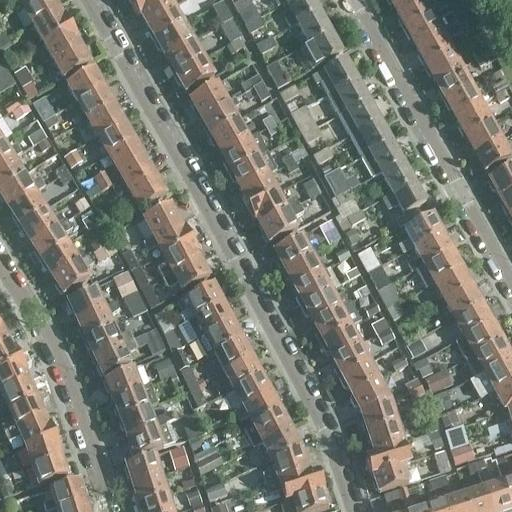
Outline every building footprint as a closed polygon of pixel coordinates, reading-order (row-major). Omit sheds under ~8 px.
[(39,0),(22,10),(33,28),(36,26),(37,27),(48,20),(47,18),(58,12),(55,6),(56,3),(53,0),(39,0)] [(127,0),(132,9),(147,0),(127,0)] [(141,18),(145,25),(172,9),(166,0),(147,0),(132,9),(139,19),(141,18)] [(246,0),(234,7),(238,16),(252,8),(247,0),(246,0)] [(295,0),(286,5),(297,26),(319,14),(311,0),(295,0)] [(391,8),(396,16),(403,12),(402,10),(413,4),(421,0),(420,0),(385,0),(385,1),(389,7),(391,8)] [(397,23),(403,33),(430,17),(421,0),(413,4),(402,10),(403,12),(396,16),(399,22),(397,23)] [(222,28),(228,25),(230,24),(220,5),(212,10),(222,28)] [(148,35),(153,44),(183,27),(172,9),(145,25),(148,32),(148,35)] [(33,28),(43,46),(71,30),(65,18),(63,20),(58,12),(47,18),(48,20),(37,27),(36,26),(33,28)] [(297,26),(309,47),(331,35),(319,14),(297,26)] [(411,43),(415,50),(422,46),(421,44),(432,38),(439,34),(440,35),(456,26),(450,17),(434,25),(430,17),(403,33),(409,44),(411,43)] [(245,28),(250,36),(263,28),(259,20),(245,28)] [(228,25),(222,28),(216,31),(222,41),(233,34),(228,25)] [(417,58),(423,69),(450,53),(444,43),(460,34),(456,26),(440,35),(439,34),(432,38),(421,44),(422,46),(415,50),(419,57),(417,58)] [(161,53),(165,61),(193,45),(183,27),(153,44),(158,53),(161,53)] [(43,46),(53,64),(57,62),(69,56),(68,54),(79,48),(76,42),(78,41),(71,30),(43,46)] [(331,35),(309,47),(301,51),(312,72),(342,55),(331,35)] [(256,48),(261,57),(275,49),(270,41),(256,48)] [(8,42),(0,46),(0,52),(1,55),(12,49),(8,42)] [(227,49),(231,57),(243,50),(238,42),(227,49)] [(168,70),(173,80),(203,62),(193,45),(165,61),(169,67),(168,70)] [(57,62),(53,64),(64,82),(90,67),(89,65),(90,62),(86,56),(83,55),(79,48),(68,54),(69,56),(57,62)] [(472,56),(476,63),(485,58),(481,51),(472,56)] [(431,79),(435,86),(442,82),(441,80),(452,74),(459,70),(450,53),(423,69),(429,79),(431,79)] [(485,58),(476,63),(480,70),(489,65),(490,67),(497,63),(492,54),(485,58)] [(319,86),(326,99),(357,82),(345,61),(312,79),(316,88),(319,86)] [(203,62),(173,80),(178,88),(181,89),(186,96),(213,80),(203,62)] [(266,71),(277,92),(288,86),(276,65),(266,71)] [(14,76),(19,84),(29,78),(25,70),(14,76)] [(437,94),(443,105),(470,89),(459,70),(452,74),(441,80),(442,82),(435,86),(439,93),(437,94)] [(5,71),(0,73),(0,83),(9,78),(5,71)] [(67,87),(77,105),(81,103),(81,104),(92,97),(91,95),(103,89),(100,84),(101,81),(97,74),(94,74),(93,72),(67,87)] [(29,78),(19,84),(23,90),(33,84),(29,78)] [(326,99),(338,119),(368,102),(357,82),(326,99)] [(252,91),(248,83),(240,88),(244,95),(252,91)] [(451,114),(455,122),(462,117),(461,116),(473,109),(473,110),(480,106),(480,108),(488,103),(478,84),(470,89),(443,105),(449,115),(451,114)] [(252,90),(261,105),(269,100),(261,85),(252,90)] [(492,91),(496,98),(508,92),(504,85),(492,91)] [(196,115),(200,121),(227,105),(217,87),(189,103),(190,105),(190,107),(193,114),(196,115)] [(77,105),(88,123),(116,107),(110,98),(107,97),(103,89),(91,95),(92,97),(81,104),(81,103),(77,105)] [(280,97),(284,105),(298,97),(294,89),(280,97)] [(511,97),(508,92),(496,98),(500,105),(511,98),(511,97)] [(203,131),(208,140),(238,123),(232,112),(239,108),(234,101),(227,105),(200,121),(204,128),(203,131)] [(338,119),(349,140),(380,123),(368,102),(338,119)] [(457,130),(463,141),(490,125),(480,108),(480,106),(473,110),(473,109),(461,116),(462,117),(455,122),(459,129),(457,130)] [(88,123),(98,141),(101,139),(102,140),(113,133),(112,131),(123,125),(120,119),(120,115),(116,107),(88,123)] [(39,118),(43,125),(57,116),(53,110),(39,118)] [(296,126),(303,139),(316,130),(309,118),(305,110),(291,117),(296,126)] [(57,116),(43,125),(47,132),(61,124),(57,116)] [(262,123),(266,130),(274,125),(270,119),(262,123)] [(216,149),(220,156),(248,141),(238,123),(208,140),(213,149),(216,149)] [(349,140),(361,160),(391,143),(380,123),(349,140)] [(98,141),(108,159),(136,143),(131,133),(128,133),(123,125),(112,131),(113,133),(102,140),(101,139),(98,141)] [(274,125),(266,130),(271,139),(279,135),(274,125)] [(470,150),(475,158),(482,154),(481,152),(492,146),(500,142),(490,125),(463,141),(469,151),(470,150)] [(29,134),(37,146),(46,141),(38,128),(29,134)] [(316,130),(303,139),(307,146),(321,138),(316,130)] [(228,176),(258,160),(267,155),(256,136),(248,141),(220,156),(224,164),(223,167),(228,176)] [(36,148),(40,155),(50,148),(46,141),(36,148)] [(482,154),(475,158),(478,164),(477,167),(481,172),(484,173),(485,176),(510,162),(500,142),(492,146),(481,152),(482,154)] [(108,159),(119,177),(122,175),(123,176),(134,169),(133,167),(144,161),(140,154),(141,151),(136,143),(108,159)] [(372,181),(381,176),(402,164),(391,143),(361,160),(372,181)] [(0,168),(9,163),(12,161),(21,156),(15,147),(7,152),(2,144),(0,145),(0,168)] [(313,159),(318,167),(332,159),(327,151),(313,159)] [(281,160),(285,168),(294,163),(290,156),(281,160)] [(236,185),(239,192),(267,177),(258,160),(228,176),(233,184),(236,185)] [(0,193),(23,179),(12,161),(9,163),(0,168),(0,193)] [(119,177),(129,195),(157,179),(151,168),(148,168),(144,161),(133,167),(134,169),(123,176),(122,175),(119,177)] [(294,163),(285,168),(289,176),(298,172),(294,163)] [(381,176),(392,196),(392,197),(414,184),(402,164),(381,176)] [(56,173),(61,180),(68,175),(64,168),(56,173)] [(495,194),(499,201),(509,195),(508,192),(511,190),(511,168),(488,182),(490,185),(489,188),(492,194),(495,194)] [(325,180),(329,188),(343,180),(338,172),(325,180)] [(94,180),(99,189),(109,183),(104,174),(94,180)] [(68,175),(61,180),(65,186),(72,182),(68,175)] [(241,199),(247,212),(277,195),(267,177),(239,192),(243,198),(241,199)] [(4,204),(9,213),(20,206),(19,204),(30,197),(31,198),(34,196),(44,189),(38,180),(28,187),(23,179),(0,193),(0,201),(2,205),(4,204)] [(157,179),(129,195),(140,213),(166,198),(160,189),(161,186),(157,179)] [(109,183),(99,189),(102,194),(112,188),(109,183)] [(392,197),(392,196),(382,202),(388,213),(398,208),(404,217),(404,218),(405,217),(416,211),(426,205),(414,184),(392,197)] [(501,209),(507,219),(511,216),(511,190),(508,192),(509,195),(499,201),(503,208),(501,209)] [(350,193),(336,200),(340,208),(354,201),(350,193)] [(256,223),(259,229),(298,208),(294,200),(283,206),(277,195),(247,212),(254,224),(256,223)] [(12,221),(18,230),(45,213),(34,196),(31,198),(30,197),(19,204),(20,206),(9,213),(14,220),(12,221)] [(143,221),(153,240),(158,237),(159,239),(169,233),(168,230),(179,224),(176,219),(177,216),(174,210),(171,209),(170,207),(143,221)] [(298,208),(259,229),(262,235),(262,238),(265,244),(268,245),(269,247),(297,232),(292,222),(303,216),(298,208)] [(404,217),(395,222),(399,231),(421,219),(416,211),(405,217),(404,218),(404,217)] [(25,238),(31,247),(42,240),(41,239),(52,232),(53,232),(65,225),(60,217),(51,222),(45,213),(18,230),(24,239),(25,238)] [(347,221),(351,229),(365,221),(361,213),(347,221)] [(82,223),(88,233),(99,227),(92,217),(82,223)] [(414,250),(414,252),(443,236),(439,229),(440,227),(436,220),(434,220),(432,217),(404,233),(409,242),(398,248),(403,257),(414,250)] [(103,225),(107,232),(118,226),(113,219),(103,225)] [(34,255),(40,264),(67,247),(62,239),(72,233),(66,224),(65,225),(53,232),(52,232),(41,239),(42,240),(31,247),(36,254),(34,255)] [(158,248),(163,258),(191,243),(185,231),(183,232),(179,224),(168,230),(169,233),(159,239),(158,237),(153,240),(144,245),(148,253),(158,248)] [(424,268),(424,269),(452,253),(448,247),(449,245),(446,238),(444,238),(443,236),(414,252),(419,261),(407,268),(411,275),(424,268)] [(90,247),(94,254),(109,245),(105,238),(90,247)] [(276,265),(281,274),(311,258),(301,239),(274,253),(277,260),(276,265)] [(158,272),(163,281),(177,273),(178,275),(189,269),(187,266),(198,260),(196,256),(198,255),(191,243),(163,258),(168,267),(158,272)] [(109,245),(94,254),(99,261),(107,255),(113,252),(109,245)] [(47,272),(53,281),(64,274),(63,273),(74,266),(85,260),(80,253),(73,257),(67,247),(40,264),(45,273),(47,272)] [(371,274),(377,271),(380,269),(370,251),(361,256),(371,274)] [(121,257),(131,275),(138,271),(128,253),(121,257)] [(434,286),(434,287),(462,271),(458,265),(459,262),(456,256),(453,256),(452,253),(424,269),(430,279),(420,284),(424,292),(434,286)] [(64,274),(53,281),(57,287),(55,288),(60,297),(62,296),(63,298),(89,282),(83,273),(93,266),(88,258),(85,260),(74,266),(63,273),(64,274)] [(290,285),(293,290),(325,274),(325,273),(320,265),(316,267),(311,258),(281,274),(285,283),(290,285)] [(177,273),(163,281),(168,291),(177,285),(182,295),(209,280),(208,279),(209,276),(206,269),(203,268),(198,260),(187,266),(189,269),(178,275),(177,273)] [(137,286),(141,293),(148,290),(138,271),(131,275),(137,286)] [(345,277),(349,284),(360,278),(356,271),(345,277)] [(377,271),(371,274),(381,291),(386,288),(377,271)] [(434,287),(444,306),(473,290),(468,282),(469,280),(466,274),(463,274),(462,271),(434,287)] [(295,300),(300,310),(330,293),(325,285),(330,282),(325,273),(325,274),(293,290),(296,296),(295,300)] [(113,283),(117,293),(122,302),(137,296),(132,286),(127,276),(113,283)] [(190,312),(195,320),(224,305),(219,295),(216,294),(212,287),(177,306),(182,316),(190,312)] [(381,292),(389,306),(398,301),(391,287),(381,292)] [(354,294),(358,302),(369,296),(365,288),(354,294)] [(148,290),(141,293),(145,302),(152,298),(148,290)] [(444,306),(454,323),(482,307),(478,300),(479,298),(476,292),(473,291),(473,290),(444,306)] [(72,315),(76,323),(88,318),(86,315),(97,310),(98,311),(103,309),(94,291),(67,304),(68,305),(66,306),(71,316),(72,315)] [(310,321),(313,326),(348,307),(342,297),(334,302),(330,293),(300,310),(305,319),(310,321)] [(122,303),(126,310),(140,303),(137,296),(122,303)] [(78,333),(83,343),(112,329),(108,320),(119,312),(117,310),(115,305),(104,311),(103,309),(98,311),(97,310),(86,315),(88,318),(76,323),(80,332),(78,333)] [(197,343),(205,339),(232,324),(228,317),(229,314),(224,305),(195,320),(187,325),(197,343)] [(315,336),(319,346),(349,330),(350,330),(360,324),(350,306),(348,307),(313,326),(316,332),(315,336)] [(364,312),(368,320),(379,315),(374,306),(364,312)] [(391,310),(397,321),(404,317),(398,307),(391,310)] [(454,323),(464,341),(492,325),(488,318),(489,316),(486,310),(483,309),(482,307),(454,323)] [(173,332),(163,314),(154,319),(164,337),(173,332)] [(372,329),(377,338),(388,332),(383,323),(372,329)] [(205,339),(214,357),(244,341),(239,331),(236,330),(232,324),(205,339)] [(455,346),(466,364),(502,344),(498,336),(499,334),(496,327),(493,327),(492,325),(464,341),(455,346)] [(140,331),(143,338),(152,333),(148,326),(140,331)] [(90,352),(94,361),(105,356),(104,353),(115,347),(116,350),(133,342),(129,333),(117,339),(112,329),(83,343),(88,353),(90,352)] [(329,356),(332,362),(359,348),(350,330),(349,330),(319,346),(324,355),(329,356)] [(388,332),(377,338),(381,346),(392,340),(388,332)] [(152,333),(143,338),(147,346),(156,342),(152,333)] [(403,341),(407,348),(418,343),(413,335),(403,341)] [(0,372),(20,362),(15,351),(13,352),(7,340),(0,344),(0,372)] [(214,357),(224,374),(251,360),(248,353),(249,350),(244,341),(214,357)] [(105,356),(94,361),(98,369),(96,370),(100,380),(102,379),(103,380),(130,367),(125,357),(137,351),(133,342),(116,350),(115,347),(104,353),(105,356)] [(172,356),(184,349),(181,342),(169,348),(172,356)] [(418,343),(407,348),(411,356),(422,351),(418,343)] [(475,382),(484,377),(511,361),(508,354),(509,351),(506,345),(503,345),(502,344),(466,364),(475,382)] [(334,373),(339,382),(369,366),(364,357),(370,354),(365,345),(359,348),(332,362),(335,368),(334,373)] [(175,363),(180,375),(189,370),(184,359),(188,357),(184,349),(172,356),(175,363)] [(224,374),(234,393),(263,377),(258,368),(255,367),(251,360),(224,374)] [(167,380),(168,381),(176,378),(175,375),(174,375),(167,361),(153,367),(160,383),(167,380)] [(415,366),(412,367),(415,375),(418,374),(421,380),(422,382),(424,381),(432,377),(425,361),(415,366)] [(479,402),(494,395),(494,394),(511,386),(511,361),(484,377),(491,390),(476,397),(479,402)] [(0,372),(0,393),(1,395),(5,393),(6,394),(16,390),(15,386),(27,381),(24,374),(26,373),(20,362),(0,372)] [(348,393),(351,398),(378,384),(369,366),(339,382),(344,391),(348,393)] [(180,375),(189,393),(198,389),(189,370),(180,375)] [(109,395),(112,403),(124,398),(122,395),(134,391),(134,392),(139,390),(132,372),(104,383),(105,384),(103,385),(107,395),(109,395)] [(425,382),(433,398),(444,393),(443,391),(453,386),(446,372),(425,382)] [(234,393),(243,410),(271,396),(267,389),(268,386),(263,377),(234,393)] [(176,378),(168,381),(176,398),(184,395),(176,378)] [(1,395),(9,413),(38,400),(34,390),(32,391),(27,381),(15,386),(16,390),(6,394),(5,393),(1,395)] [(405,388),(407,393),(419,387),(417,382),(405,388)] [(358,411),(360,416),(388,402),(378,384),(351,398),(352,399),(350,404),(353,410),(358,411)] [(507,412),(511,410),(511,386),(494,394),(494,395),(504,413),(507,412)] [(419,387),(407,393),(412,403),(424,397),(419,387)] [(198,389),(189,393),(197,411),(206,407),(198,389)] [(114,412),(118,423),(148,411),(139,390),(134,392),(134,391),(122,395),(124,398),(112,403),(116,412),(114,412)] [(248,420),(253,428),(282,413),(277,403),(274,402),(271,396),(243,410),(243,411),(234,415),(239,425),(248,420)] [(445,396),(430,401),(436,420),(451,414),(445,396)] [(1,428),(5,437),(21,429),(22,431),(33,426),(31,423),(44,417),(40,410),(42,410),(38,400),(9,413),(13,423),(1,428)] [(362,426),(365,436),(396,426),(388,402),(360,416),(363,423),(362,426)] [(124,433),(127,442),(139,437),(138,434),(149,429),(150,431),(155,429),(148,411),(118,423),(122,433),(124,433)] [(253,451),(257,449),(290,432),(286,425),(287,422),(282,413),(253,428),(244,433),(253,451)] [(198,422),(203,432),(217,424),(212,415),(198,422)] [(435,430),(430,415),(422,418),(427,433),(435,430)] [(21,440),(25,450),(55,438),(50,427),(48,428),(44,417),(31,423),(33,426),(22,431),(21,429),(5,437),(9,445),(21,440)] [(181,422),(188,441),(201,436),(194,417),(181,422)] [(203,432),(208,442),(223,434),(218,425),(203,432)] [(371,447),(373,455),(403,445),(396,426),(365,436),(368,446),(371,447)] [(139,437),(127,442),(131,450),(129,450),(133,461),(135,460),(135,461),(163,450),(155,429),(150,431),(149,429),(138,434),(139,437)] [(267,455),(272,464),(301,448),(297,440),(294,439),(290,432),(257,449),(262,458),(267,455)] [(442,449),(437,435),(429,438),(434,452),(442,449)] [(25,450),(32,469),(35,467),(37,469),(47,465),(46,462),(59,457),(57,451),(59,450),(55,438),(25,450)] [(449,444),(451,450),(463,447),(460,440),(449,444)] [(372,477),(402,468),(409,465),(403,445),(373,455),(375,459),(365,463),(370,478),(372,477)] [(463,447),(451,450),(455,461),(466,457),(463,447)] [(264,478),(267,488),(308,475),(303,462),(305,459),(301,448),(272,464),(275,474),(264,478)] [(193,459),(200,479),(223,467),(217,458),(214,460),(209,451),(193,459)] [(433,458),(439,476),(450,472),(444,454),(433,458)] [(35,467),(32,469),(39,489),(67,479),(66,477),(68,476),(65,466),(63,467),(59,457),(46,462),(47,465),(37,469),(35,467)] [(129,480),(132,489),(144,486),(143,483),(155,479),(155,480),(160,479),(154,459),(125,468),(126,469),(124,470),(127,481),(129,480)] [(177,466),(180,473),(189,470),(187,463),(177,466)] [(483,463),(474,466),(477,475),(486,473),(483,463)] [(477,475),(474,466),(467,468),(470,478),(477,475)] [(402,468),(372,477),(374,483),(373,486),(375,492),(378,494),(379,496),(408,487),(402,468)] [(189,470),(180,473),(182,481),(192,478),(189,470)] [(200,479),(203,486),(216,482),(214,474),(200,479)] [(285,504),(292,501),(322,492),(324,491),(319,476),(309,479),(308,475),(267,488),(270,498),(282,494),(285,504)] [(133,497),(136,509),(167,499),(160,479),(155,480),(155,479),(143,483),(144,486),(132,489),(135,497),(133,497)] [(444,479),(436,482),(439,491),(447,488),(444,479)] [(511,511),(511,481),(503,485),(511,511)] [(439,491),(436,482),(428,484),(431,493),(439,491)] [(45,511),(58,511),(62,511),(63,511),(74,509),(73,506),(84,502),(82,496),(85,495),(81,485),(79,486),(78,483),(50,493),(54,504),(43,507),(45,511)] [(511,511),(503,485),(483,491),(484,495),(483,496),(487,508),(490,507),(491,511),(511,511)] [(205,494),(209,505),(227,497),(222,486),(205,494)] [(398,494),(400,501),(401,503),(408,501),(405,491),(398,494)] [(483,491),(464,498),(468,511),(491,511),(490,507),(487,508),(483,496),(484,495),(483,491)] [(292,501),(295,511),(324,511),(328,511),(327,508),(329,506),(326,499),(324,497),(322,492),(292,501)] [(401,503),(400,501),(398,495),(384,499),(386,508),(390,506),(392,511),(403,511),(401,503)] [(468,511),(464,498),(444,504),(445,508),(444,509),(444,511),(468,511)] [(171,511),(167,499),(136,509),(137,511),(171,511)] [(190,504),(192,511),(193,511),(202,509),(199,501),(190,504)] [(58,511),(90,511),(88,511),(87,511),(84,502),(73,506),(74,509),(63,511),(62,511),(58,511)]
